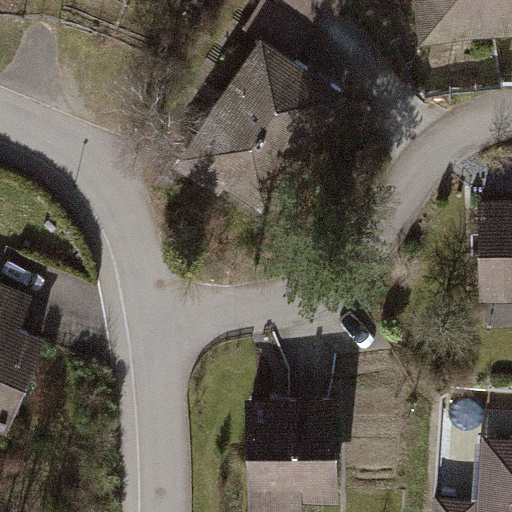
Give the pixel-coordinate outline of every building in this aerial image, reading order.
[(511,24),(511,0),(414,0),(419,35),(511,24)] [(339,83),(260,29),(180,144),(259,199),(339,83)] [(511,292),(511,189),(485,190),(485,292),(511,292)] [(27,281),(0,268),(0,392),(34,317),(15,309),(27,281)] [(325,496),(324,391),(238,392),(238,511),(288,511),(288,497),(325,496)] [(511,511),(511,435),(480,433),(476,497),(427,494),(425,511),(511,511)]
